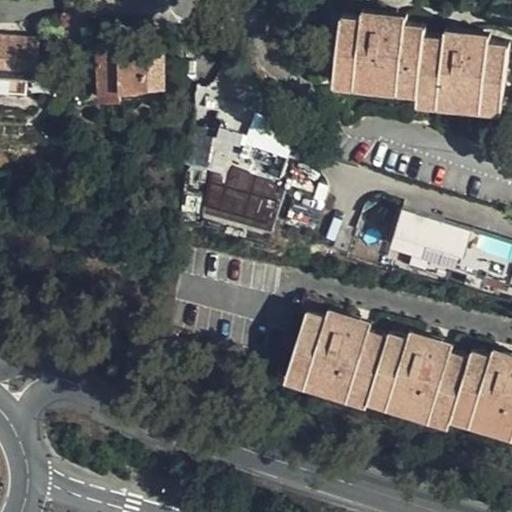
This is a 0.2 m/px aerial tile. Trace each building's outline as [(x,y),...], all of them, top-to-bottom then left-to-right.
[(363,7),(362,15),(408,19),(408,13),(363,7)] [(421,81),(420,91),(504,100),(511,43),(491,41),(491,38),(447,34),(447,35),(427,32),(427,25),(407,22),(408,19),(362,15),(362,16),(343,15),(338,67),(361,69),(360,74),(421,81)] [(448,27),(447,34),(491,38),(492,32),(448,27)] [(0,36),(0,78),(26,80),(35,81),(39,39),(0,36)] [(165,51),(144,52),(135,52),(134,42),(124,42),(124,36),(98,38),(101,96),(146,94),(145,85),(166,84),(165,51)] [(144,41),(134,42),(135,52),(144,52),(144,41)] [(336,82),(420,91),(421,81),(360,74),(361,69),(338,67),(336,82)] [(26,80),(0,78),(0,92),(25,95),(26,80)] [(167,93),(166,84),(145,85),(146,94),(167,93)] [(503,110),(504,100),(420,91),(419,101),(503,110)] [(273,222),(292,143),(261,118),(223,114),(218,125),(224,128),(221,137),(214,144),(206,206),(273,222)] [(511,263),(511,234),(400,206),(390,242),(412,248),(408,264),(449,275),(452,261),(468,265),(464,280),(483,285),(487,271),(509,277),(511,263)] [(329,307),(327,312),(369,326),(371,320),(329,307)] [(511,356),(493,351),(493,354),(474,348),(471,354),(450,348),(451,346),(410,334),(410,335),(392,330),(391,334),(369,327),(369,326),(327,312),(327,314),(309,309),(292,364),(374,388),(375,385),(455,409),(456,403),(511,419),(511,356)] [(412,328),(410,334),(451,346),(453,340),(412,328)] [(511,350),(495,345),(493,351),(511,356),(511,350)] [(371,399),(372,395),(374,388),(292,364),(289,374),(371,399)] [(374,388),(372,395),(452,419),(454,412),(455,409),(375,385),(374,388)] [(455,409),(454,412),(511,430),(511,419),(456,403),(455,409)]
